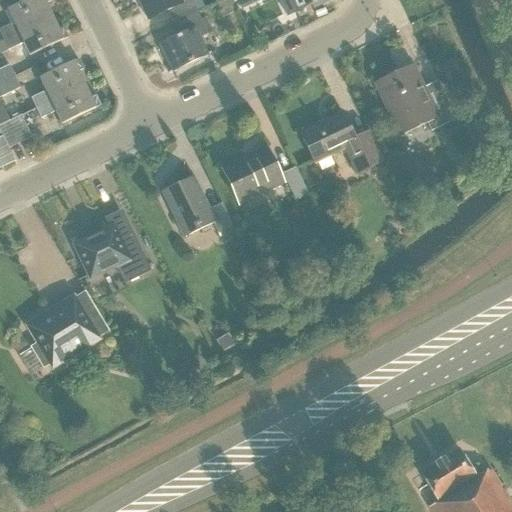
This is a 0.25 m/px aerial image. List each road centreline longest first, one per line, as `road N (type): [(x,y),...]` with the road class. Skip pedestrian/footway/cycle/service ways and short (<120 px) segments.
road 1 (secondary): [(511,286),(99,511)]
road 2 (secondary): [(161,511),(511,333)]
road 3 (residential): [(365,0),(344,31),(148,124)]
road 4 (residential): [(148,124),(0,197)]
road 5 (residential): [(148,124),(89,0)]
